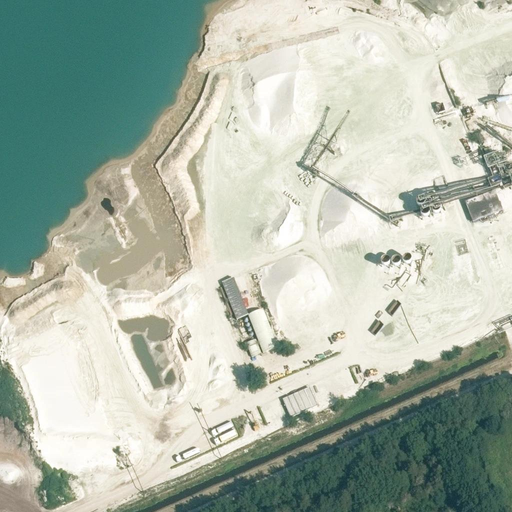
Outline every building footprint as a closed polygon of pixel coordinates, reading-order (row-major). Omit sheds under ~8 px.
[(266,170),(269,173),(280,164),(283,164),(292,156),(292,153),(300,146),(300,143),(293,142),(290,145),(283,137),(292,138),(293,139),(299,140),(294,134),(290,133),(288,131),(282,130),(274,137),(270,136),(255,149),(254,159),(263,169),(266,170)] [(495,194),(465,203),(472,223),(502,213),(495,194)] [(248,317),(262,354),(277,348),(263,311),(248,317)] [(246,345),(251,359),(261,355),(256,341),(246,345)] [(317,407),(309,389),(283,401),(291,419),(317,407)] [(215,428),(216,433),(232,429),(230,424),(215,428)]
